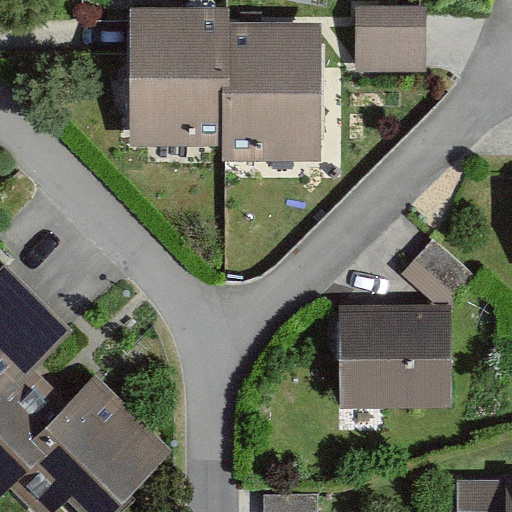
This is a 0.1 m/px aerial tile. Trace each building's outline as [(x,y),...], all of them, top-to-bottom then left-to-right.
[(360,18),(359,80),(427,81),(428,18),(360,18)] [(144,24),(143,154),(238,154),(238,42),(238,24),(144,24)] [(330,43),(238,42),(238,154),(238,166),(330,167),(330,43)] [(408,281),(441,313),(468,287),(435,254),(408,281)] [(86,511),(128,511),(171,470),(94,391),(47,437),(10,399),(75,336),(4,263),(0,267),(0,511),(6,511),(17,502),(26,511),(59,511),(73,499),(86,511)] [(354,329),(353,403),(461,405),(461,331),(354,329)]
